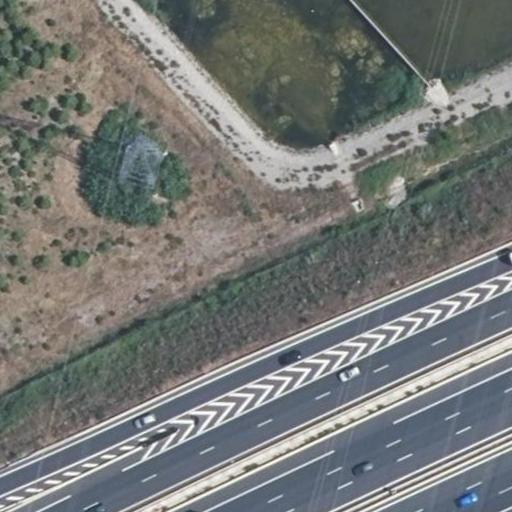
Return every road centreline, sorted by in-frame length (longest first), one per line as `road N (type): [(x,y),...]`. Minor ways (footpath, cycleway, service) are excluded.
road 1 (motorway): [(511,262),(0,484)]
road 2 (track): [(511,94),(343,171),(294,181),(249,158),(112,0)]
road 3 (motorway): [(511,308),(77,511)]
road 4 (motorway): [(511,398),(268,511)]
